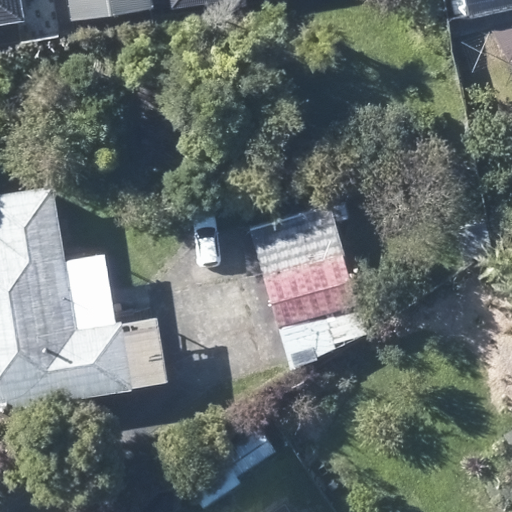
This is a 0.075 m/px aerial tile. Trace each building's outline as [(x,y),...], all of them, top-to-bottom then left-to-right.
[(0,0),(0,26),(18,23),(14,0),(0,0)] [(69,0),(73,18),(149,5),(160,4),(159,0),(69,0)] [(176,0),(178,10),(237,0),(176,0)] [(121,320),(119,311),(110,253),(71,260),(60,185),(0,195),(0,409),(140,387),(129,323),(121,323),(121,320)] [(258,225),(296,367),(369,332),(334,204),(258,225)] [(442,234),(459,264),(486,249),(468,218),(442,234)] [(359,382),(383,364),(428,334),(413,312),(344,359),(359,382)] [(274,405),(295,437),(334,411),(313,379),(274,405)] [(222,446),(182,472),(206,508),(246,482),(241,476),(281,450),(265,424),(225,450),(222,446)]
